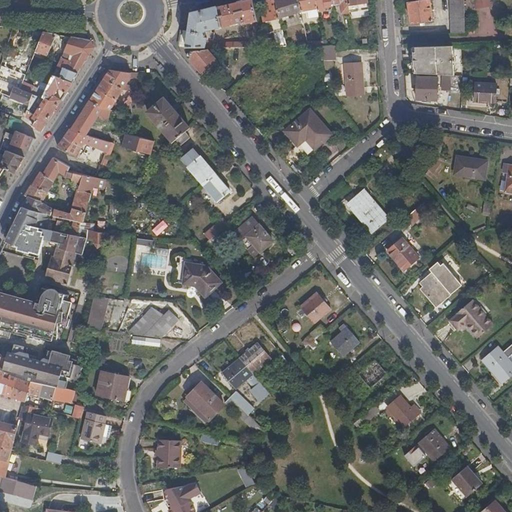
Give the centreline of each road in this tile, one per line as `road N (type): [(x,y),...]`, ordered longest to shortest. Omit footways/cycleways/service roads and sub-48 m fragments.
road 1 (residential): [(131,511),(121,474),(150,382),(326,243)]
road 2 (tertiary): [(326,243),(511,458)]
road 3 (tertiary): [(149,35),(294,204)]
road 4 (residential): [(112,36),(0,218)]
road 5 (residential): [(392,111),(381,137),(294,204)]
road 6 (residential): [(511,130),(392,111)]
